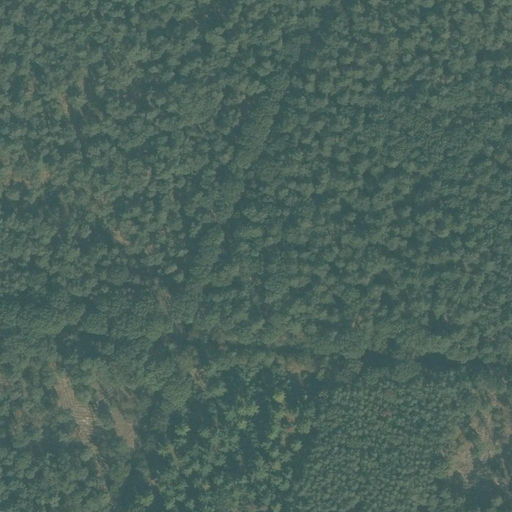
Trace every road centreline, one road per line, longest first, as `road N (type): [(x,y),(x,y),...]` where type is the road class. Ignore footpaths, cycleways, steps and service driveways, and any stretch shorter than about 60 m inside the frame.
road 1 (track): [(181,334),(296,61),(350,0)]
road 2 (track): [(181,334),(511,363)]
road 3 (track): [(119,505),(181,334)]
road 4 (track): [(181,334),(12,318)]
